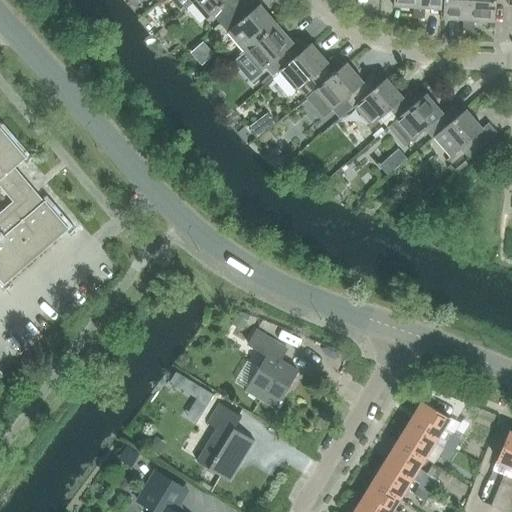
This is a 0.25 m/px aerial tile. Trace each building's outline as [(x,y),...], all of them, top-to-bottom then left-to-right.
[(194,0),(193,2),(207,19),(213,14),(221,23),(235,11),(247,0),(194,0)] [(247,0),(235,11),(221,23),(229,32),(246,51),(277,24),(261,5),(263,4),(259,0),(247,0)] [(426,8),(444,9),(445,9),(445,0),(420,0),(420,8),(414,7),(413,18),(425,19),(426,8)] [(444,9),(443,18),(464,20),(463,31),(469,31),(475,32),(475,21),(469,20),(470,0),(445,0),(445,9),(444,9)] [(470,0),(469,20),(475,21),(495,22),(496,0),(501,0),(509,0),(470,0)] [(277,24),(246,51),(263,71),(266,69),(273,77),(280,71),(281,70),(284,68),(303,50),(296,41),(294,43),(281,28),(277,24)] [(200,41),(194,46),(197,50),(203,44),(200,41)] [(281,70),(280,71),(281,72),(297,91),(300,88),(307,97),(315,90),(323,83),(342,66),(335,57),(328,63),(311,43),(303,50),(284,68),(281,70)] [(351,94),(358,103),(378,85),(370,77),(363,82),(346,63),(342,66),(323,83),(315,90),(332,110),(351,94)] [(390,110),(398,118),(417,101),(409,92),(403,98),(386,78),(378,85),(358,103),(355,106),(372,126),(390,110)] [(253,89),(248,82),(242,87),(247,94),(253,89)] [(398,118),(387,128),(404,147),(424,130),(432,139),(435,137),(438,134),(460,114),(459,113),(452,105),(442,113),(426,94),(417,101),(398,118)] [(438,134),(435,137),(452,157),(460,149),(469,158),(478,150),(498,133),(491,125),(489,123),(482,129),(468,113),(465,110),(461,113),(460,114),(438,134)] [(256,123),(250,127),(257,136),(264,131),(275,122),(269,113),(256,123)] [(12,168),(27,156),(1,126),(0,126),(0,278),(4,283),(54,241),(69,228),(46,200),(45,201),(36,191),(31,185),(20,172),(17,174),(12,168)] [(399,151),(389,159),(397,169),(406,160),(399,151)] [(235,314),(230,322),(241,329),(246,320),(235,314)] [(286,350),(281,346),(256,331),(248,345),(267,356),(246,391),(274,409),(298,371),(280,360),(286,350)] [(201,395),(194,406),(208,414),(214,403),(201,395)] [(423,401),(410,422),(436,438),(437,438),(445,443),(454,449),(461,438),(443,427),(449,418),(423,401)] [(197,461),(230,481),(255,441),(234,428),(242,416),(220,403),(207,423),(217,429),(197,461)] [(410,422),(397,442),(424,459),(436,438),(410,422)] [(511,466),(511,432),(509,431),(497,461),(511,466)] [(148,448),(158,455),(164,446),(154,439),(148,448)] [(397,442),(385,463),(411,479),(412,478),(419,483),(429,489),(436,479),(418,468),(424,459),(397,442)] [(448,459),(454,449),(445,443),(438,453),(448,459)] [(126,447),(120,456),(134,464),(140,456),(126,447)] [(385,463),(373,483),(399,499),(411,479),(385,463)] [(138,501),(154,511),(176,511),(162,503),(174,483),(156,472),(138,501)] [(492,507),(503,511),(511,488),(511,478),(505,475),(492,507)] [(373,483),(360,503),(375,511),(399,511),(393,508),(399,499),(373,483)] [(429,489),(419,483),(413,494),(423,500),(429,489)] [(504,511),(511,511),(511,488),(503,511),(504,511)] [(375,511),(360,503),(354,511),(375,511)]
